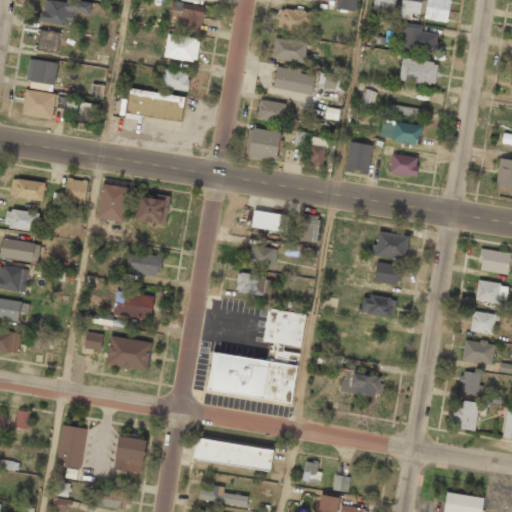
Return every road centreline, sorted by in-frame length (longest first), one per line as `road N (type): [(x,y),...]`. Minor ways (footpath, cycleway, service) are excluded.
road 1 (residential): [(0,380),(511,466)]
road 2 (residential): [(488,0),(403,511)]
road 3 (tertiary): [(0,140),(511,224)]
road 4 (residential): [(163,511),(246,0)]
